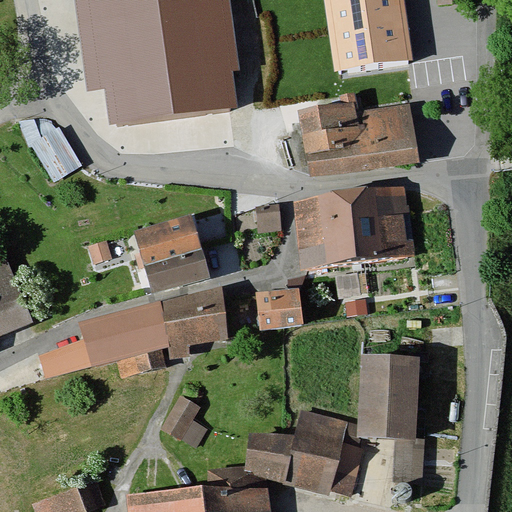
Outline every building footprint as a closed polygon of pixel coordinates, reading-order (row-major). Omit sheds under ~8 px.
[(225,0),(95,0),(114,125),(225,109),(220,77),(237,74),(225,0)] [(326,0),(336,80),(410,72),(401,0),(326,0)] [(465,0),(441,0),(442,10),(465,10),(465,0)] [(319,104),(321,119),(304,121),(308,164),(416,155),(412,108),(351,113),(350,102),(319,104)] [(55,180),(81,164),(59,125),(32,141),(55,180)] [(410,258),(401,194),(298,207),(306,271),(410,258)] [(282,230),(279,208),(258,211),(261,232),(282,230)] [(197,220),(136,236),(151,290),(212,274),(197,220)] [(306,296),(262,302),(266,330),(310,324),(306,296)] [(233,345),(229,300),(165,313),(173,356),(175,363),(191,361),(190,351),(233,345)] [(0,339),(33,326),(24,303),(0,312),(0,339)] [(173,356),(165,313),(84,339),(87,349),(93,372),(173,356)] [(47,383),(93,372),(87,349),(41,363),(47,383)] [(431,368),(371,366),(368,448),(427,450),(431,368)] [(200,408),(182,399),(165,433),(183,442),(200,408)] [(250,473),(260,472),(260,480),(350,499),(357,465),(340,461),(345,437),(302,428),(299,442),(256,443),(250,473)] [(211,498),(132,505),(132,511),(262,511),(260,480),(260,472),(250,473),(209,476),(211,498)] [(101,511),(95,488),(34,508),(35,511),(101,511)]
